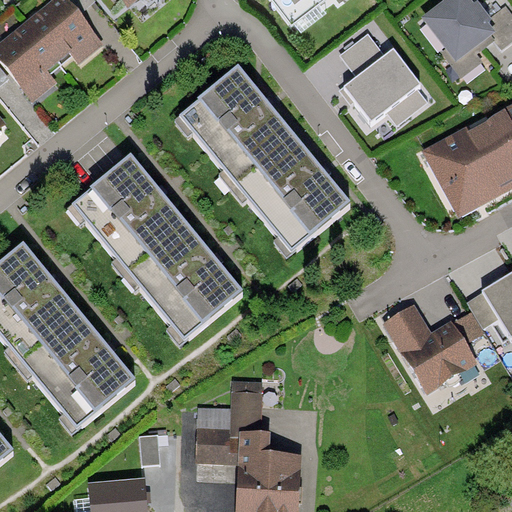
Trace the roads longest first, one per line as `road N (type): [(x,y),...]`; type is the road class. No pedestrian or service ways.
road 1 (residential): [(224,6),(453,266),(511,229)]
road 2 (residential): [(0,194),(224,6)]
